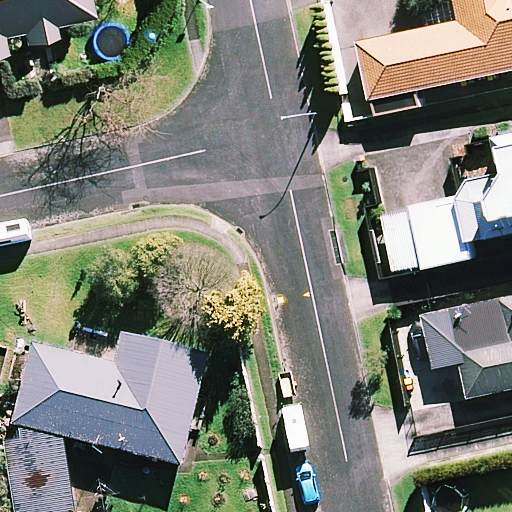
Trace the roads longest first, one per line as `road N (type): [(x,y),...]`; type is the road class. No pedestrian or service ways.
road 1 (residential): [(353,511),(277,133)]
road 2 (residential): [(277,133),(0,198)]
road 3 (residential): [(277,133),(252,0)]
